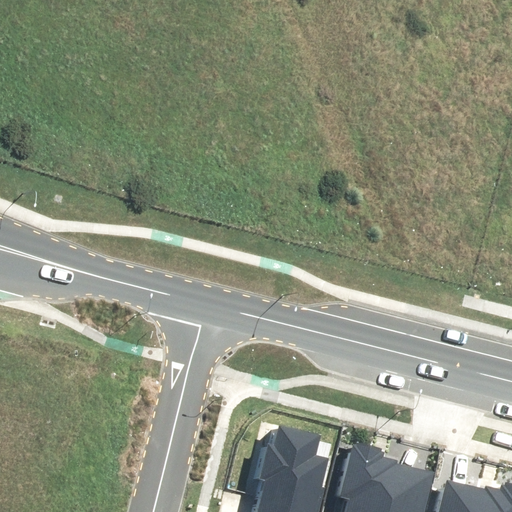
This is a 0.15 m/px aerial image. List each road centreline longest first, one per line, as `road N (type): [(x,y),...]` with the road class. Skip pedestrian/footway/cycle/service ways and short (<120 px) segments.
road 1 (tertiary): [(203,299),(511,378)]
road 2 (residential): [(203,299),(151,511)]
road 3 (tertiary): [(0,249),(203,299)]
